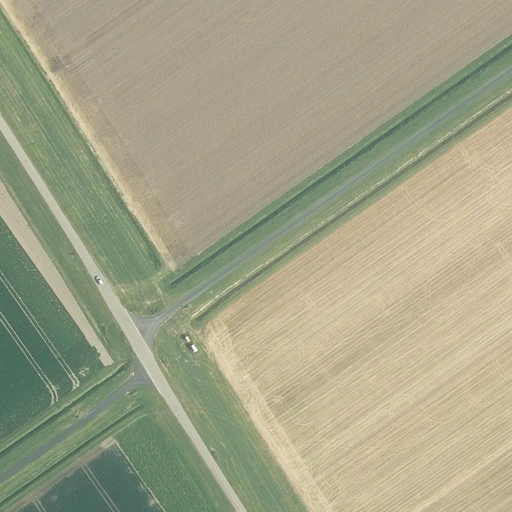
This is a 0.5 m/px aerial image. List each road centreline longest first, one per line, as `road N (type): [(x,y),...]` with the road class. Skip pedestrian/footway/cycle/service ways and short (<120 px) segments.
road 1 (residential): [(132,335),(511,70)]
road 2 (unclassified): [(132,335),(0,125)]
road 3 (unclassified): [(242,511),(132,335)]
